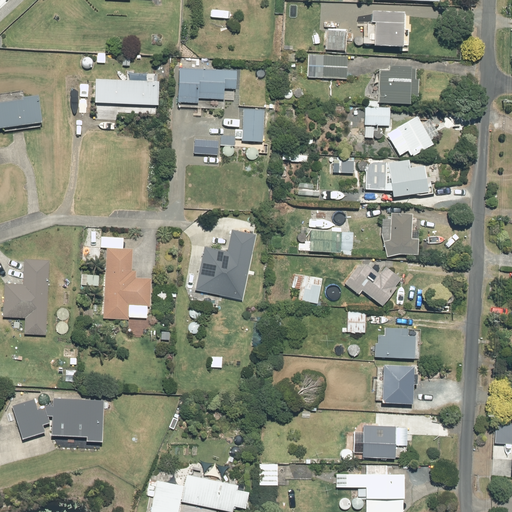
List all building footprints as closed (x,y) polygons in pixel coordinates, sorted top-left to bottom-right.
[(375,18),(374,41),(404,42),(405,8),(372,7),(372,17),(375,18)] [(316,43),(316,48),(345,49),(346,29),(326,28),(326,30),(314,29),(313,43),(316,43)] [(297,64),(298,54),(284,53),(283,62),(297,64)] [(323,54),(322,76),(347,77),(347,55),(323,54)] [(378,100),(410,101),(410,94),(418,94),(419,78),(415,78),(416,67),(412,67),(412,65),(389,64),(388,68),(380,68),(379,83),(372,83),(372,91),(379,91),(378,100)] [(223,72),(212,71),(212,72),(179,71),(178,98),(197,99),(197,94),(222,95),(222,87),(234,88),(235,73),(223,73),(223,72)] [(95,77),(94,100),(158,102),(159,80),(95,77)] [(92,82),(74,80),(73,91),(91,93),(92,82)] [(22,94),(22,96),(0,99),(0,125),(42,119),(38,92),(22,94)] [(356,117),(364,117),(364,124),(389,124),(390,107),(377,106),(377,101),(365,101),(365,106),(357,106),(356,117)] [(243,108),(241,138),(262,139),(264,109),(243,108)] [(434,142),(417,114),(398,126),(402,133),(391,139),(400,153),(408,149),(411,154),(413,152),(414,154),(434,142)] [(365,125),(365,136),(373,136),(373,126),(365,125)] [(410,158),(389,160),(393,194),(428,190),(425,164),(411,166),(410,158)] [(364,172),(365,171),(364,190),(385,190),(386,179),(383,179),(384,162),(358,162),(358,163),(357,163),(357,164),(357,165),(356,166),(356,167),(357,167),(357,168),(357,169),(358,170),(359,171),(360,171),(360,172),(361,172),(362,172),(363,172),(364,172)] [(390,238),(383,240),(388,255),(400,251),(418,252),(418,237),(411,237),(412,212),(391,211),(390,238)] [(101,229),(84,228),(82,265),(99,266),(101,229)] [(310,228),(309,250),(340,251),(342,230),(310,228)] [(256,234),(231,230),(226,252),(203,247),(195,292),(242,301),(256,234)] [(117,238),(102,238),(102,246),(117,247),(117,238)] [(131,271),(132,248),(107,247),(103,318),(128,319),(129,305),(149,306),(151,278),(135,277),(135,271),(131,271)] [(45,333),(49,260),(24,259),(23,284),(5,283),(3,315),(24,316),(24,332),(45,333)] [(362,289),(382,304),(396,286),(395,285),(400,278),(385,266),(379,273),(366,263),(363,267),(359,263),(344,282),(358,294),(362,289)] [(321,277),(293,273),(291,287),(300,288),(299,299),(317,302),(321,277)] [(101,275),(81,274),(80,286),(101,287),(101,275)] [(348,311),(347,331),(365,331),(365,311),(348,311)] [(375,342),(374,356),(415,357),(416,335),(407,335),(407,327),(384,326),(383,334),(377,333),(377,342),(375,342)] [(384,362),(382,400),(413,401),(413,382),(417,382),(418,372),(414,372),(414,363),(384,362)] [(23,437),(44,429),(42,423),(49,421),(46,414),(52,414),(51,432),(86,434),(86,438),(102,439),(103,399),(53,396),(53,405),(44,404),(43,405),(37,408),(33,397),(11,404),(23,437)] [(395,456),(396,424),(363,423),(362,455),(395,456)] [(267,462),(268,480),(278,480),(277,462),(267,462)] [(403,511),(404,472),(336,472),(336,486),(366,485),(365,511),(403,511)] [(181,500),(232,510),(233,504),(245,507),(249,491),(237,488),(238,484),(186,473),(181,500)] [(153,496),(149,511),(177,511),(183,485),(151,478),(147,495),(153,496)]
